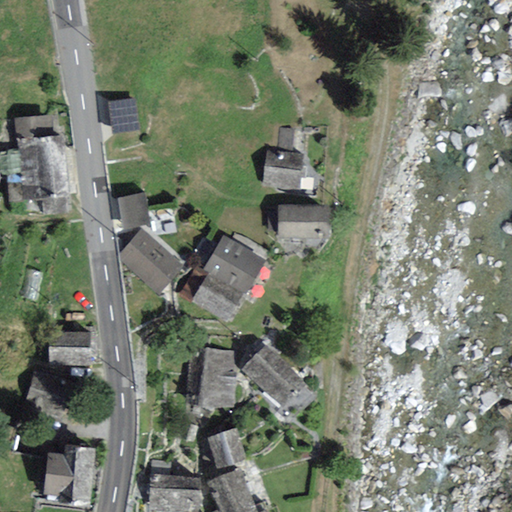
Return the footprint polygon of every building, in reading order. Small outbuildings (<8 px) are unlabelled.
[(131,97),(100,100),(103,132),(134,129),(131,97)] [(64,130),(12,132),(15,201),(67,198),(64,130)] [(298,160),(264,156),(260,184),(295,189),(298,160)] [(144,194),(110,198),(114,228),(148,224),(144,194)] [(326,208),(272,210),(273,240),(328,238),(326,208)] [(144,229),(120,254),(163,294),(187,269),(144,229)] [(260,261),(220,242),(193,298),(232,317),(260,261)] [(52,369),(96,366),(95,332),(51,335),(52,369)] [(237,353),(200,349),(193,406),(230,410),(237,353)] [(273,349),(246,377),(284,414),(311,385),(273,349)] [(27,408),(63,416),(72,382),(35,373),(27,408)] [(237,433),(206,440),(213,471),(244,464),(237,433)] [(66,446),(65,456),(48,454),(45,493),(62,495),(61,505),(90,507),(95,448),(66,446)] [(259,511),(246,472),(204,486),(213,511),(259,511)] [(195,476),(145,475),(145,511),(194,511),(195,476)]
